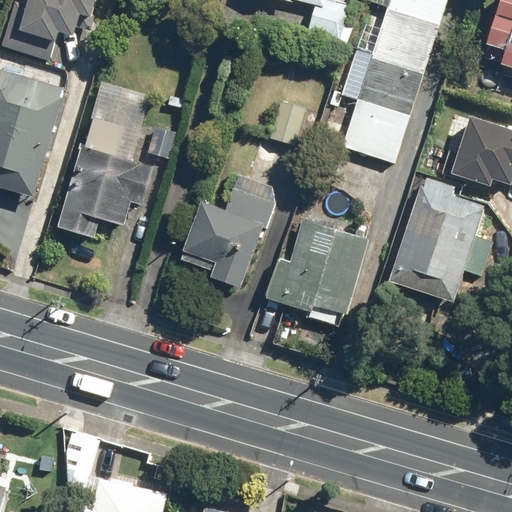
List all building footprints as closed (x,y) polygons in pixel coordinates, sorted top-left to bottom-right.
[(29,0),(28,7),(12,2),(0,41),(0,47),(53,63),(62,33),(76,37),(83,14),(93,16),(97,0),(29,0)] [(290,0),(314,6),(307,34),(341,42),(350,5),(329,0),(290,0)] [(373,0),(372,3),(388,8),(381,27),(364,21),(342,89),(359,95),(348,127),(324,120),(318,139),(395,163),(447,0),(373,0)] [(511,0),(504,0),(482,69),(511,79),(511,0)] [(65,88),(0,69),(0,188),(34,198),(65,88)] [(151,96),(102,82),(60,228),(96,238),(101,220),(125,226),(132,202),(144,205),(155,167),(132,160),(151,96)] [(159,127),(152,125),(142,159),(168,166),(187,101),(168,95),(159,127)] [(305,112),(280,104),(270,137),(295,145),(305,112)] [(460,151),(449,148),(441,176),(473,186),(475,181),(492,186),(494,178),(511,183),(511,128),(471,116),(460,151)] [(458,187),(426,176),(390,281),(457,303),(468,271),(482,276),(494,242),(478,236),(488,205),(456,194),(458,187)] [(276,201),(235,187),(227,209),(202,200),(181,259),(215,271),(212,277),(245,288),(276,201)] [(371,238),(305,218),(292,260),(279,256),(266,298),(313,312),(315,304),(348,314),(371,238)] [(92,511),(164,511),(169,493),(101,477),(92,511)] [(0,511),(1,511),(9,487),(0,484),(0,511)]
